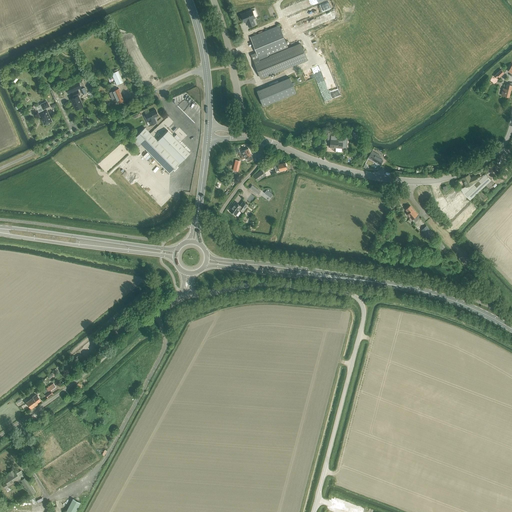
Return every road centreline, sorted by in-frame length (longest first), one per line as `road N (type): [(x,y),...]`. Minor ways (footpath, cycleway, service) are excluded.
road 1 (unclassified): [(183,292),(269,283),(359,301),(361,325),(312,511)]
road 2 (tertiary): [(261,139),(338,169),(420,181),(480,165),(511,123)]
road 3 (unclassified): [(0,436),(183,292)]
road 4 (secondary): [(204,265),(394,285)]
road 5 (secondary): [(394,285),(206,256)]
road 6 (tertiary): [(177,249),(0,227)]
road 7 (tertiary): [(0,234),(175,258)]
road 8 (unclassified): [(244,135),(213,0)]
road 9 (secondary): [(207,132),(205,61),(188,0)]
road 10 (secondary): [(511,329),(394,285)]
